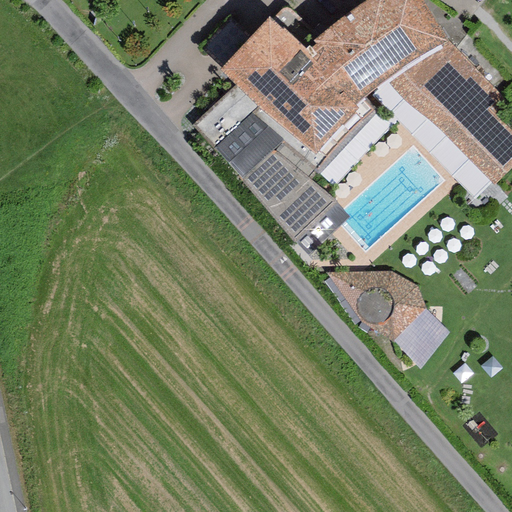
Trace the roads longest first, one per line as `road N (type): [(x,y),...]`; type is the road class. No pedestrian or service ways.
road 1 (unclassified): [(501,511),(40,0)]
road 2 (unknown): [(130,100),(243,0)]
